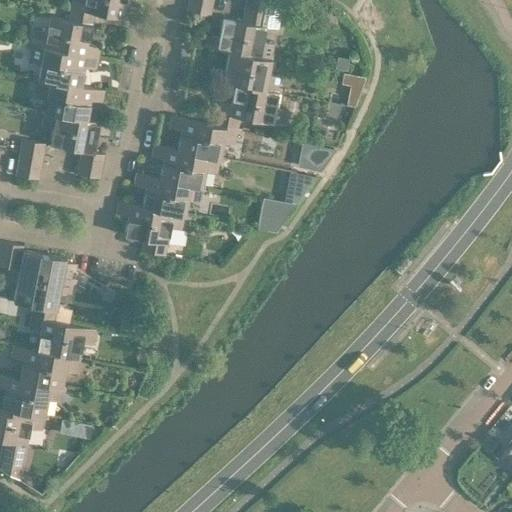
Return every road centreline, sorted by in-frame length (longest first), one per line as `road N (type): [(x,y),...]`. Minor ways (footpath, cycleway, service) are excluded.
road 1 (secondary): [(189,511),(363,349),(511,170)]
road 2 (residential): [(417,477),(511,373)]
